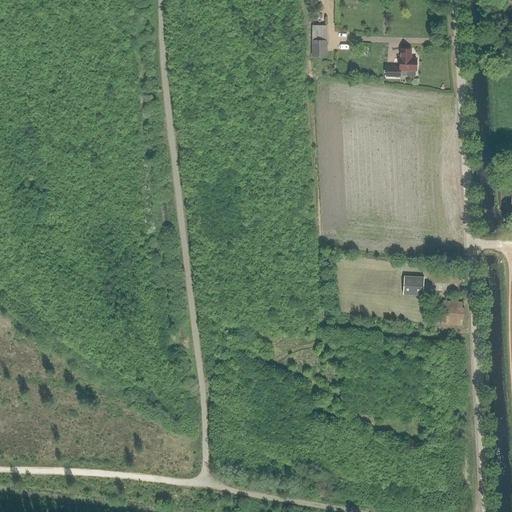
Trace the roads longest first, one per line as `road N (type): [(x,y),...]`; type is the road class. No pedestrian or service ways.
road 1 (unclassified): [(485,511),(456,0)]
road 2 (track): [(205,487),(158,0)]
road 3 (track): [(327,511),(139,479),(0,473)]
road 4 (track): [(470,246),(506,245),(511,366)]
